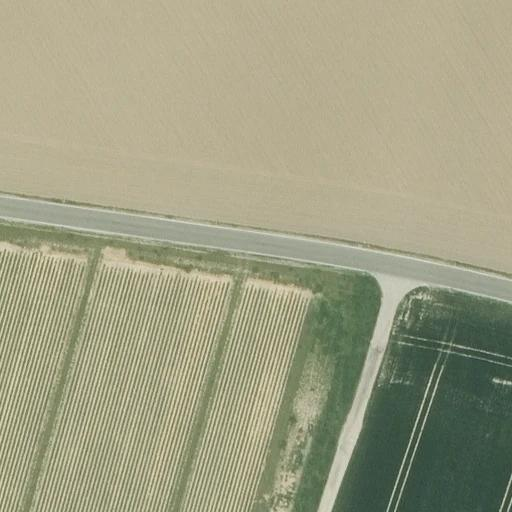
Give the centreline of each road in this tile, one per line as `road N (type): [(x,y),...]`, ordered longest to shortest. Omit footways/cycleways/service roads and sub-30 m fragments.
road 1 (tertiary): [(511,294),(401,268),(0,207)]
road 2 (track): [(401,268),(323,511)]
